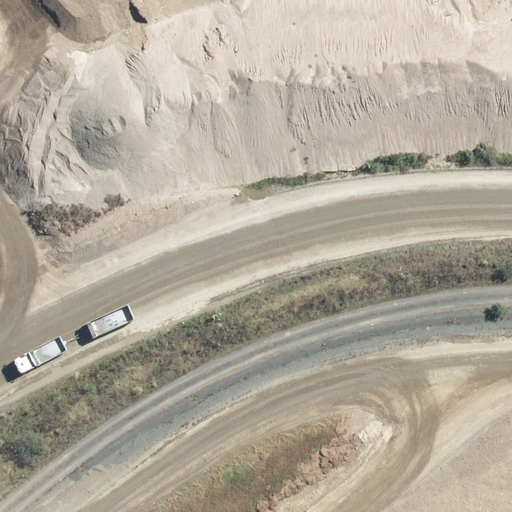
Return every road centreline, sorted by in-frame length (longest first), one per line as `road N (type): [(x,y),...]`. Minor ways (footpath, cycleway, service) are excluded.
road 1 (unclassified): [(0,348),(110,254),(360,164),(511,164)]
road 2 (track): [(91,511),(198,419),(373,334),(511,317)]
road 3 (track): [(362,511),(511,390)]
